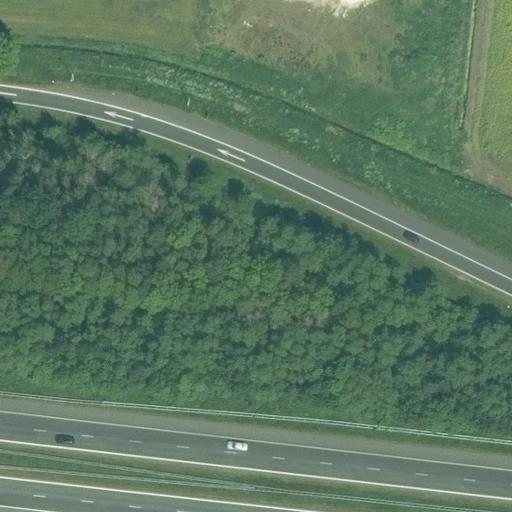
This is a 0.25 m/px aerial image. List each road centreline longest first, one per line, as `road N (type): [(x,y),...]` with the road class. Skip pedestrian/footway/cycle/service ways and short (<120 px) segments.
road 1 (motorway): [(511,288),(266,170),(91,111),(0,95)]
road 2 (motorway): [(511,485),(0,426)]
road 3 (motorway): [(0,492),(173,511)]
